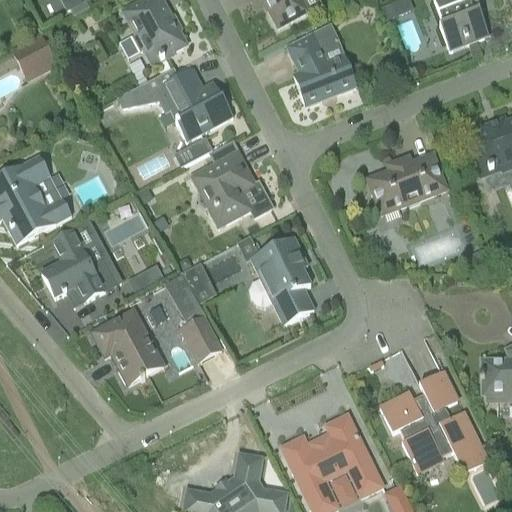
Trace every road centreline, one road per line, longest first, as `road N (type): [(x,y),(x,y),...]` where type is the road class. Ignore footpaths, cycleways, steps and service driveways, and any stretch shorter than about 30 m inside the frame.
road 1 (residential): [(357,331),(124,444)]
road 2 (residential): [(287,158),(511,69)]
road 3 (residential): [(124,444),(0,295)]
road 4 (residential): [(357,331),(359,306),(287,158)]
road 5 (residential): [(287,158),(205,0)]
road 6 (residential): [(124,444),(0,501)]
